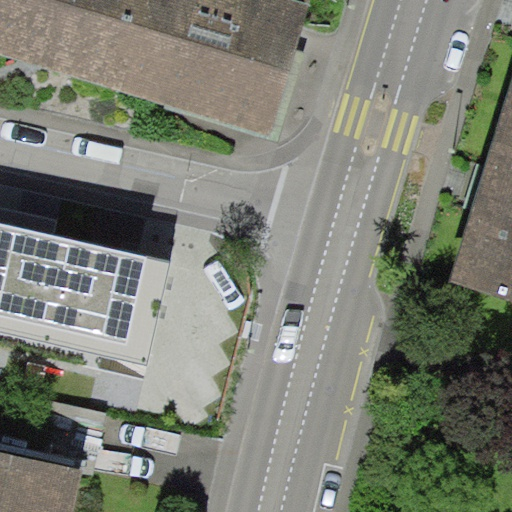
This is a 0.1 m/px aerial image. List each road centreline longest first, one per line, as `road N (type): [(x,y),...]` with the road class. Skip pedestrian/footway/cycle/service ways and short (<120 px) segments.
road 1 (residential): [(345,223),(0,152)]
road 2 (secondary): [(273,511),(345,223)]
road 3 (secondary): [(345,223),(408,0)]
